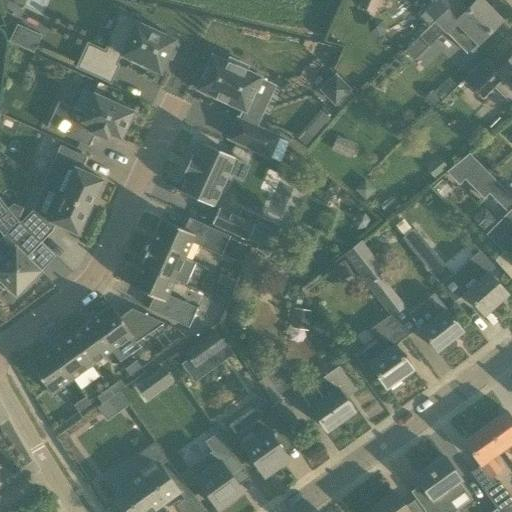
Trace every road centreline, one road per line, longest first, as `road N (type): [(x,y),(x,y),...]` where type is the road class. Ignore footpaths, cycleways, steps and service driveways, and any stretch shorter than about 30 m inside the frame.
road 1 (residential): [(0,345),(94,277),(174,99)]
road 2 (residential): [(289,511),(511,348)]
road 3 (residential): [(78,511),(0,387)]
